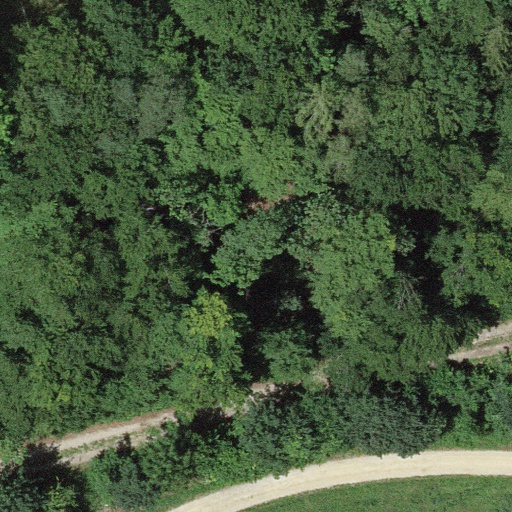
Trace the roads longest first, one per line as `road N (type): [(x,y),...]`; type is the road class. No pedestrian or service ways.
road 1 (track): [(0,451),(511,327)]
road 2 (track): [(218,511),(403,467),(511,466)]
